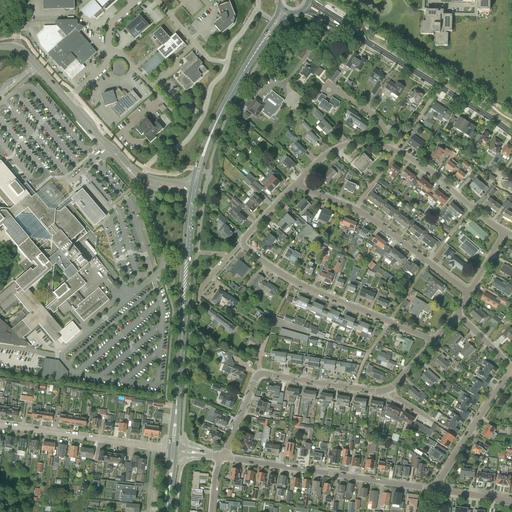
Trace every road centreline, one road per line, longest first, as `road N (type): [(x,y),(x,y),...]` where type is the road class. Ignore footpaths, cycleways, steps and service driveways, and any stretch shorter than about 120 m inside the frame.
road 1 (primary): [(173,450),(194,190)]
road 2 (secondary): [(511,133),(306,6)]
road 3 (residential): [(223,456),(261,374),(387,389)]
road 4 (residential): [(433,340),(298,283),(242,241)]
road 5 (residential): [(428,488),(223,456)]
road 6 (residential): [(468,293),(372,218),(296,182)]
road 7 (primary): [(194,190),(218,115),(284,10)]
road 8 (tertiary): [(194,190),(141,178),(66,99)]
road 9 (residential): [(154,447),(0,423)]
road 10 (residential): [(389,148),(505,231)]
road 11 (residential): [(439,489),(440,476),(511,374)]
